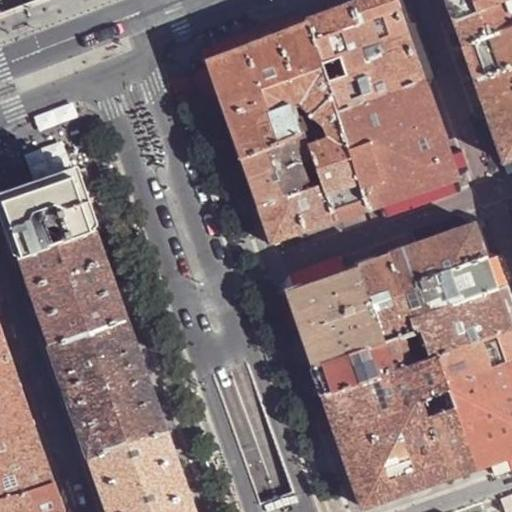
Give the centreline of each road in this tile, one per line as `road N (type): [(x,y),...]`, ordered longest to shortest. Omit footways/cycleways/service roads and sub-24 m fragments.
road 1 (residential): [(101,75),(202,367),(250,350),(144,54)]
road 2 (tertiary): [(89,511),(0,260)]
road 3 (secondary): [(130,17),(0,67)]
road 4 (secondary): [(144,54),(180,30),(260,0)]
